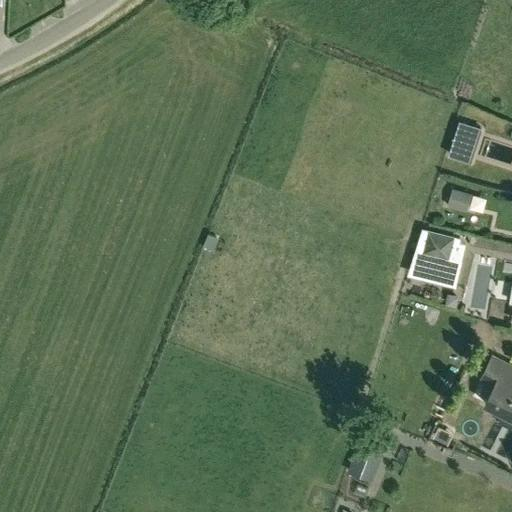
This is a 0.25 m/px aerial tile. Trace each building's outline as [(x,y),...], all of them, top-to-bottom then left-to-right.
[(470,161),(481,129),(461,123),(450,154),(470,161)] [(479,211),(480,199),(459,197),(457,209),(479,211)] [(460,260),(449,257),(454,237),(429,230),(420,264),(418,264),(415,275),(454,285),(460,260)] [(511,365),(493,355),(481,379),(494,385),(485,403),(511,416),(511,381),(508,379),(511,370),(511,365)] [(371,479),(385,441),(365,433),(350,471),(371,479)]
